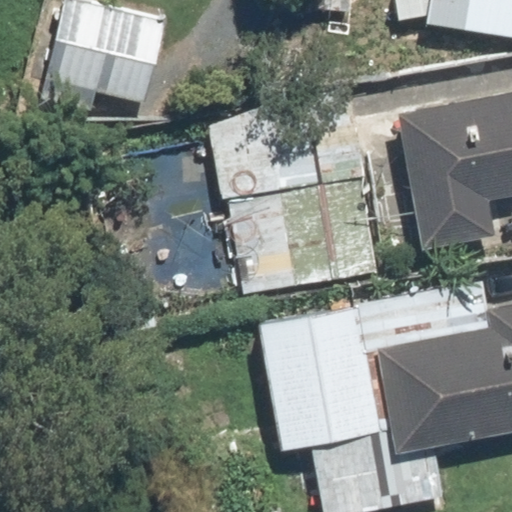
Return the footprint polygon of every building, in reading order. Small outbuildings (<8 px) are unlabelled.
[(174,12),(118,0),(65,0),(46,90),(103,103),(107,85),(156,96),(174,12)] [(511,0),(435,0),(433,14),(511,26),(511,0)] [(511,82),(408,101),(434,245),(504,232),(498,197),(511,194),(511,82)] [(221,132),(237,234),(197,240),(205,296),(246,290),(383,268),(358,111),(221,132)] [(511,269),(264,311),(286,439),(384,423),(393,480),(449,471),(443,436),(511,424),(511,269)]
